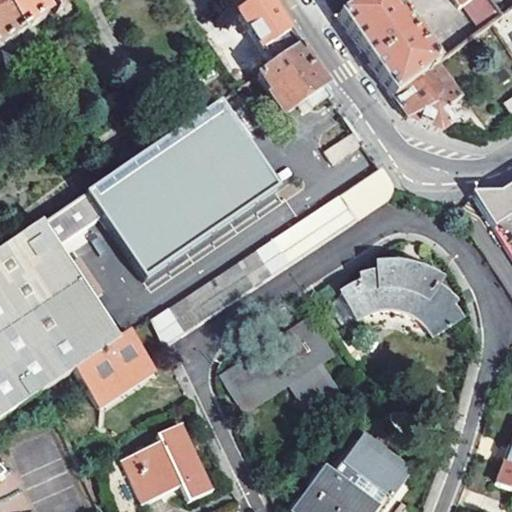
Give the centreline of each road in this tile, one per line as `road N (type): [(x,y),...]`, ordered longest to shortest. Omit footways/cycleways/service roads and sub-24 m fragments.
road 1 (residential): [(437,511),(497,327),(496,303),(441,227),(403,218),(384,219),(205,343),(196,359),(261,511)]
road 2 (tertiary): [(511,156),(461,165),(402,150),(290,0)]
